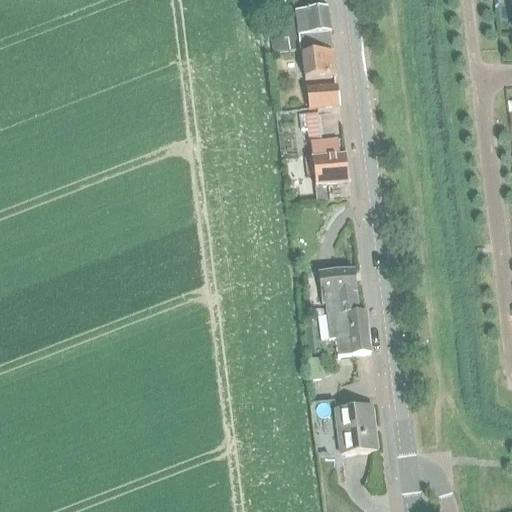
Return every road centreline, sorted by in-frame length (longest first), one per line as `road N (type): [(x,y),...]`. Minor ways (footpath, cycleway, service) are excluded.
road 1 (tertiary): [(403,451),(345,0)]
road 2 (residential): [(511,329),(480,77)]
